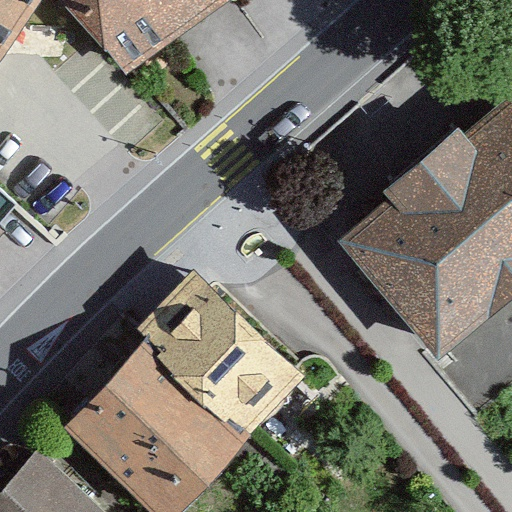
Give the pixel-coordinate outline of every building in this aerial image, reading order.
[(0,0),(0,47),(33,0),(0,0)] [(51,0),(121,75),(220,8),(214,0),(51,0)] [(511,283),(511,95),(501,83),(328,233),(432,352),(511,283)] [(138,329),(146,338),(247,442),(304,378),(194,270),(138,329)] [(146,338),(62,419),(152,511),(175,511),(247,442),(146,338)] [(92,511),(26,451),(0,478),(0,511),(92,511)]
